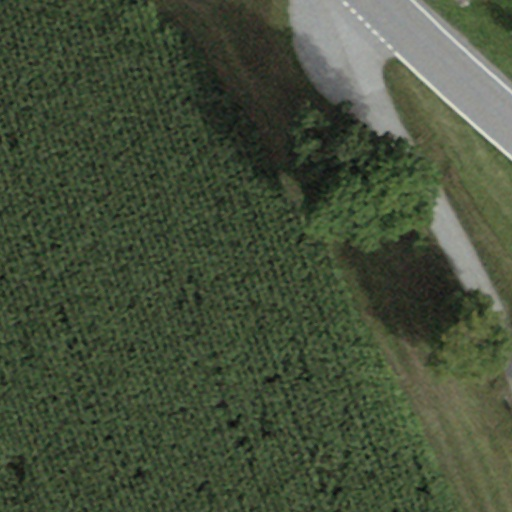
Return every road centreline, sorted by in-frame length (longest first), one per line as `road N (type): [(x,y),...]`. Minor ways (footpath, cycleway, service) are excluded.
road 1 (track): [(329,0),(511,356)]
road 2 (tertiary): [(511,113),(392,0)]
